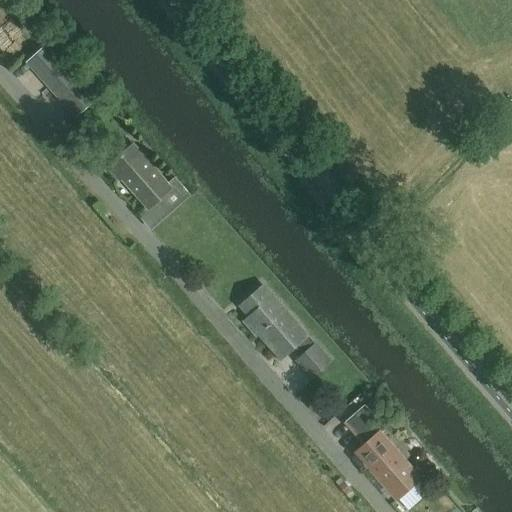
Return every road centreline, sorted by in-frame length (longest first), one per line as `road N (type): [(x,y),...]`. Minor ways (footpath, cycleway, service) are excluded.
road 1 (unclassified): [(386,511),(0,71)]
road 2 (tertiary): [(511,397),(177,0)]
